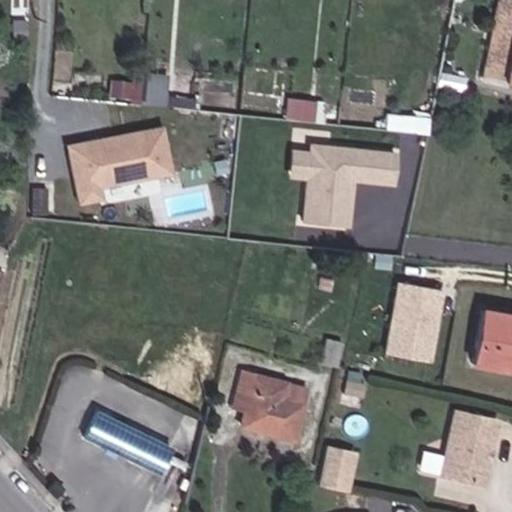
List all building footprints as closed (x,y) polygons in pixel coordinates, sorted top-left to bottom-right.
[(511,35),(511,45),(508,61),(485,57),(482,75),(511,79),(511,35)] [(485,57),(508,61),(511,45),(487,41),(485,57)] [(166,108),(169,76),(146,74),(143,106),(166,108)] [(132,100),(134,83),(115,82),(114,98),(132,100)] [(287,96),(285,117),(313,119),(316,98),(287,96)] [(164,128),(68,145),(80,209),(175,191),(164,128)] [(398,188),(401,152),(310,145),(310,152),(294,150),(292,178),(306,179),(302,223),(353,227),(356,185),(398,188)] [(0,300),(8,275),(0,272),(0,300)] [(432,364),(445,291),(400,283),(387,356),(432,364)] [(511,314),(486,312),(480,365),(511,368),(511,314)] [(293,443),(305,395),(256,382),(243,429),(293,443)] [(484,483),(495,418),(453,408),(442,472),(484,483)] [(128,428),(124,437),(115,456),(157,476),(170,449),(128,428)] [(112,432),(103,451),(115,456),(124,437),(112,432)] [(354,466),(357,453),(330,446),(326,459),(354,466)] [(348,492),(354,466),(326,459),(320,487),(348,492)]
